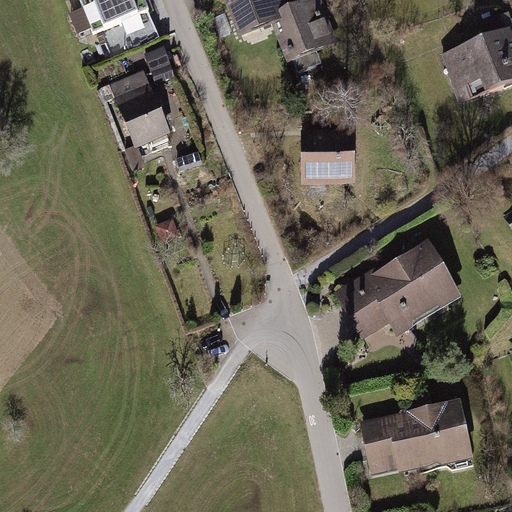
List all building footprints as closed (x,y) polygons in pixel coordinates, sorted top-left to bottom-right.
[(139,0),(80,0),(103,58),(154,38),(139,0)] [(285,0),(224,0),(240,42),(275,29),(288,67),(344,46),(326,0),(312,0),(289,9),(285,0)] [(511,36),(510,31),(442,54),(459,107),(511,89),(511,36)] [(152,86),(113,102),(134,154),(173,139),(152,86)] [(358,133),(303,133),(303,188),(358,188),(358,133)] [(429,240),(332,295),(361,346),(392,328),(398,340),(465,302),(429,240)] [(464,406),(360,423),(370,483),(474,466),(464,406)]
